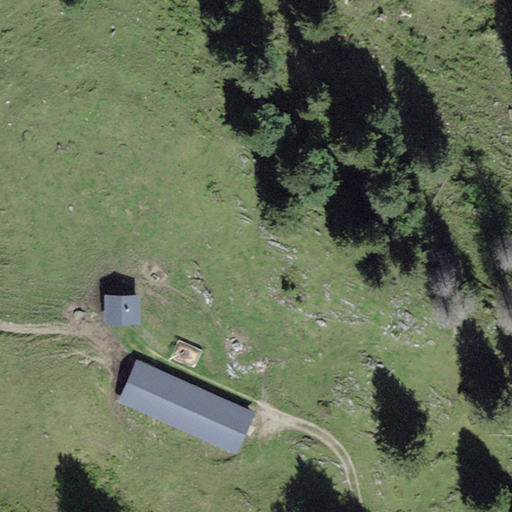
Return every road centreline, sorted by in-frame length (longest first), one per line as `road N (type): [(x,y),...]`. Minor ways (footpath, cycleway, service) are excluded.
road 1 (track): [(267,408),(115,350),(93,333),(0,330)]
road 2 (track): [(366,511),(343,460),(320,433),(267,408)]
